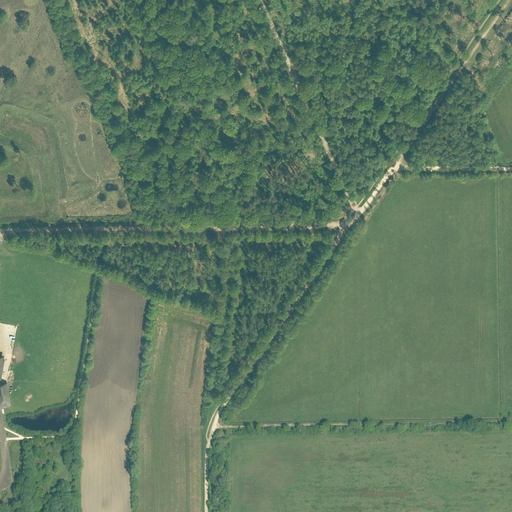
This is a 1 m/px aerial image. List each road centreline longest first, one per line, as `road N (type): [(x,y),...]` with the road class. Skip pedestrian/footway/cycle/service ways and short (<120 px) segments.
road 1 (track): [(349,225),(213,426)]
road 2 (track): [(394,163),(506,0)]
road 3 (track): [(214,227),(349,225)]
road 4 (track): [(315,121),(261,0)]
